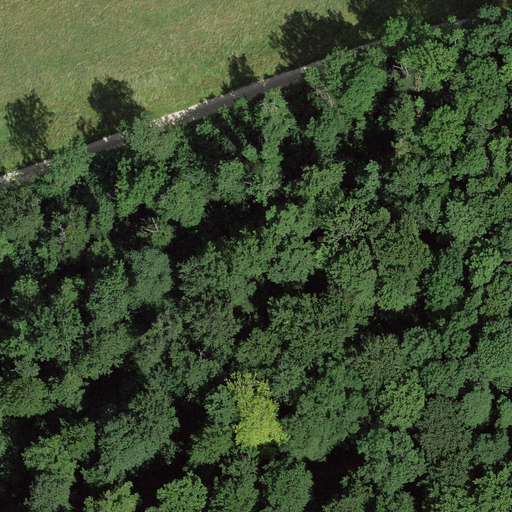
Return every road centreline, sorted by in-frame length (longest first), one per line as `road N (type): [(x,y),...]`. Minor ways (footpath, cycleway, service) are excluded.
road 1 (track): [(0,181),(334,60),(442,29),(511,21)]
road 2 (track): [(0,506),(336,467),(511,483)]
